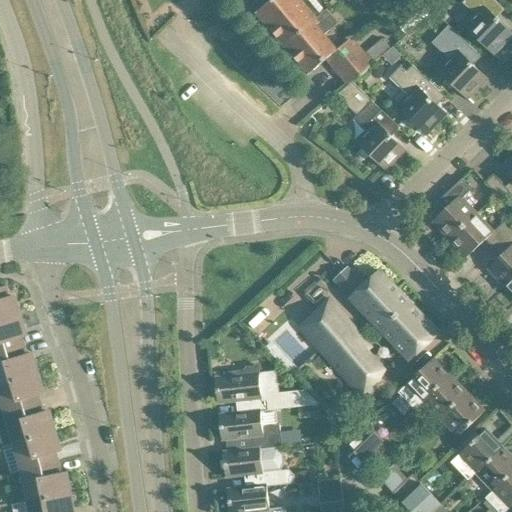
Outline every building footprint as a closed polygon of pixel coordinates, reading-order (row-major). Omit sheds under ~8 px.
[(316,0),(271,0),(256,13),(284,46),(315,17),(325,10),(316,0)] [(405,0),(411,8),(421,0),(405,0)] [(466,28),(479,40),(494,54),(511,34),(511,32),(499,20),(507,11),(495,0),(467,0),(463,4),(476,17),(466,28)] [(422,7),(410,17),(418,26),(430,16),(422,7)] [(315,17),(284,46),(309,75),(338,50),(324,34),(336,23),(325,10),(315,17)] [(435,29),(443,20),(435,11),(426,20),(435,29)] [(463,40),(448,26),(431,44),(449,61),(439,72),(468,98),(487,78),(455,48),(463,40)] [(352,43),(329,64),(349,86),(352,83),(372,65),(390,49),(382,39),(363,55),(352,43)] [(408,117),(412,120),(427,134),(446,114),(432,101),(441,92),(426,78),(412,65),(406,71),(401,66),(390,78),(395,83),(409,96),(398,107),(401,110),(397,114),(404,121),(408,117)] [(349,86),(337,97),(357,116),(354,119),(368,132),(357,143),(370,155),(386,169),(405,149),(374,119),(382,110),(352,83),(349,86)] [(511,177),(511,181),(506,187),(511,194),(511,157),(502,167),(511,177)] [(485,183),(499,197),(503,202),(511,194),(506,187),(493,174),(485,183)] [(433,222),(450,240),(478,214),(463,198),(472,190),(462,179),(438,202),(442,206),(430,217),(434,221),(433,222)] [(478,214),(450,240),(467,258),(486,240),(493,248),(511,230),(511,229),(505,222),(494,231),(478,214)] [(511,230),(493,248),(501,257),(488,269),(505,287),(511,280),(511,230)] [(348,267),(347,268),(334,280),(372,321),(384,310),(393,320),(411,303),(380,271),(365,285),(348,267)] [(0,321),(18,316),(13,297),(8,298),(5,286),(0,287),(0,321)] [(300,328),(329,360),(359,333),(330,299),(300,328)] [(384,310),(372,321),(409,361),(439,333),(411,303),(393,320),(384,310)] [(18,316),(0,321),(0,352),(22,346),(20,337),(24,335),(18,316)] [(359,333),(329,360),(363,398),(382,381),(361,356),(371,348),(359,333)] [(22,346),(0,352),(0,384),(36,374),(30,354),(25,355),(22,346)] [(285,356),(279,362),(292,375),(298,369),(285,356)] [(425,401),(452,376),(435,358),(399,392),(416,410),(425,401)] [(246,366),(243,370),(228,372),(228,377),(215,378),(218,403),(243,401),(245,412),(245,413),(262,411),(262,412),(278,410),(293,408),(293,400),(288,397),(277,398),(277,396),(275,396),(272,372),(260,373),(260,369),(255,365),(246,366)] [(36,374),(0,384),(0,406),(3,415),(40,403),(37,394),(42,393),(36,374)] [(452,376),(425,401),(441,419),(468,393),(452,376)] [(468,393),(441,419),(459,437),(486,411),(468,393)] [(11,443),(53,431),(47,411),(43,413),(40,403),(3,415),(3,416),(0,416),(0,440),(2,447),(11,443)] [(245,412),(220,415),(222,441),(247,438),(249,450),(249,449),(249,450),(261,449),(278,448),(302,445),(300,431),(264,435),(262,412),(262,411),(245,413),(245,412)] [(365,425),(347,443),(346,444),(362,461),(382,442),(365,425)] [(459,455),(452,463),(469,480),(476,473),(504,447),(487,429),(472,443),(459,455)] [(53,431),(11,443),(20,472),(58,463),(54,452),(59,450),(53,431)] [(382,442),(362,461),(371,469),(390,450),(382,442)] [(511,455),(504,447),(476,473),(493,490),(511,472),(511,455)] [(249,449),(249,450),(224,452),(226,478),(252,475),(253,487),(268,486),(295,483),(294,474),(288,470),(281,471),(284,462),(283,454),(281,450),(278,448),(261,449),(249,450),(249,449)] [(58,463),(20,472),(26,501),(68,493),(64,473),(60,474),(58,463)] [(295,472),(296,482),(309,480),(308,471),(295,472)] [(498,511),(506,511),(511,506),(511,472),(493,490),(493,491),(486,498),(498,511)] [(411,473),(393,492),(400,500),(420,482),(411,473)] [(318,481),(320,502),(344,499),(342,478),(318,481)] [(420,482),(400,500),(411,511),(435,511),(443,505),(420,482)] [(289,511),(289,507),(270,509),(268,486),(253,487),(228,489),(230,511),(254,511),(256,511),(255,511),(289,511)] [(72,511),(68,493),(26,501),(10,505),(11,511),(72,511)] [(322,504),(322,511),(344,511),(343,501),(322,504)]
